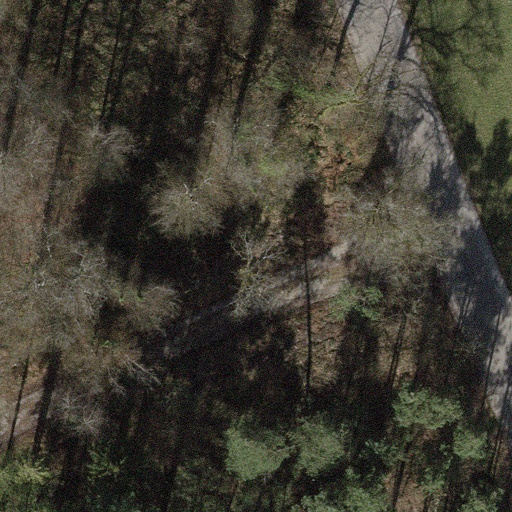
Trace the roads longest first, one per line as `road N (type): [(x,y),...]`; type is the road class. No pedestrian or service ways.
road 1 (track): [(0,426),(482,239)]
road 2 (track): [(392,0),(511,317)]
